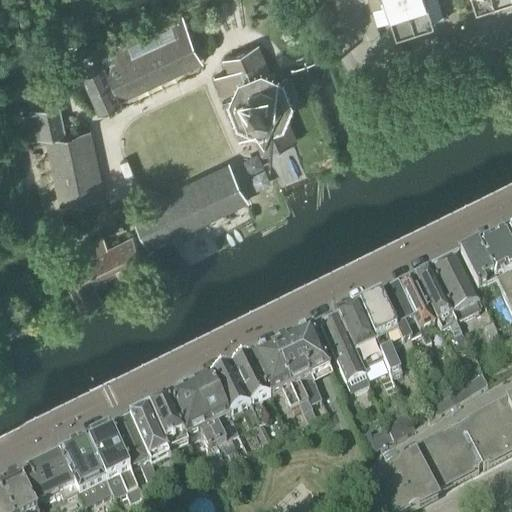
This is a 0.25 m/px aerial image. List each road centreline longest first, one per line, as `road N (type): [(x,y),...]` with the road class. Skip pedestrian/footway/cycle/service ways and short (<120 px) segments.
road 1 (unclassified): [(0,451),(511,200)]
road 2 (residential): [(511,26),(378,63),(362,54),(342,0)]
